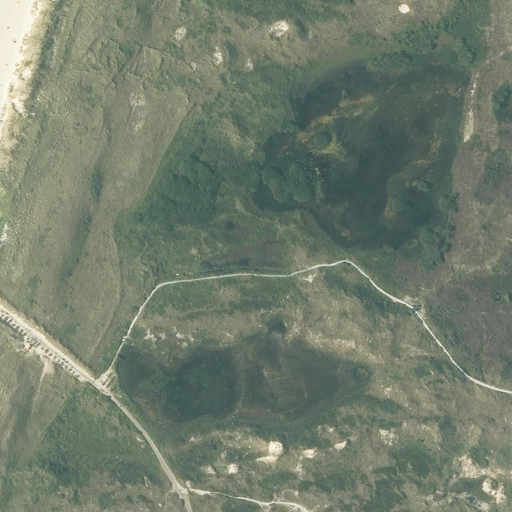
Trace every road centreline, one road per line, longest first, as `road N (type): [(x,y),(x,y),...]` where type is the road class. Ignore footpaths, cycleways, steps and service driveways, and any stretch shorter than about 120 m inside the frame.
road 1 (track): [(511,241),(484,231),(458,238),(454,230),(482,65),(419,57),(389,43),(353,0)]
road 2 (unclassified): [(189,511),(146,437),(94,384)]
